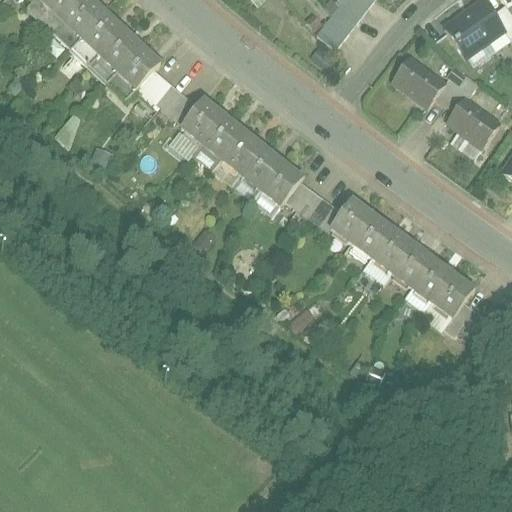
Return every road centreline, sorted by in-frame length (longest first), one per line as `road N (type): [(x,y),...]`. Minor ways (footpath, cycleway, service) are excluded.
road 1 (residential): [(333,121),(511,252)]
road 2 (residential): [(185,0),(333,121)]
road 3 (residential): [(333,121),(407,22),(434,0)]
